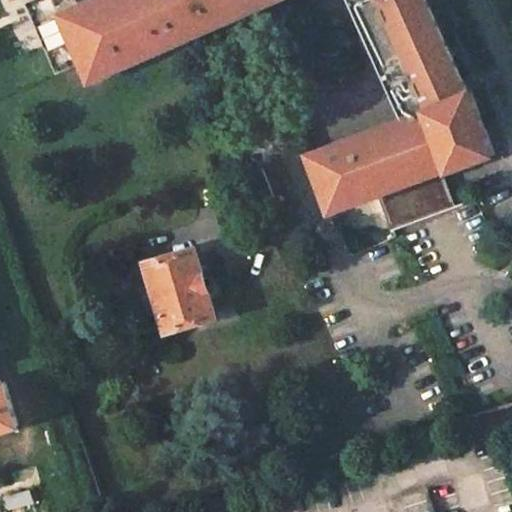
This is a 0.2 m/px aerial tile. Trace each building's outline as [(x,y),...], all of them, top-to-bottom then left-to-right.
[(78,0),(34,0),(27,3),(56,72),(80,62),(59,15),(80,6),(78,0)] [(93,0),(80,6),(59,15),(80,62),(89,83),(278,0),(378,0),(425,109),(311,155),(331,212),(494,154),(472,92),(470,93),(427,0),(93,0)] [(195,249),(146,263),(167,331),(216,317),(209,295),(202,271),(195,249)] [(0,431),(19,426),(6,381),(0,382),(0,431)] [(430,511),(425,489),(346,511),(430,511)]
